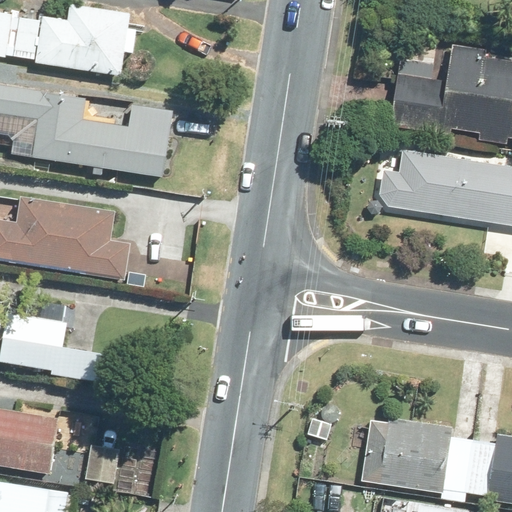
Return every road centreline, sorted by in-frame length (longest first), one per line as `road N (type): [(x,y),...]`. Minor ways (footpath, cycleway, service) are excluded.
road 1 (tertiary): [(302,0),(261,267)]
road 2 (residential): [(474,324),(318,320),(254,308)]
road 3 (residential): [(261,267),(323,276),(474,324)]
road 4 (tertiary): [(254,308),(222,511)]
